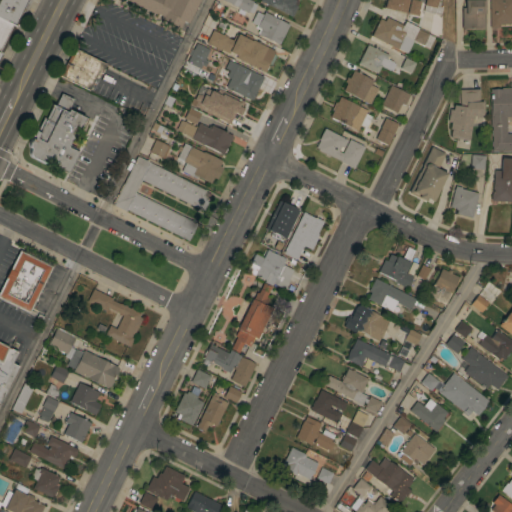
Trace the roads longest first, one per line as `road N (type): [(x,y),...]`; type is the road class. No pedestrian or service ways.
road 1 (tertiary): [(343,0),(91,511)]
road 2 (residential): [(361,208),(229,476)]
road 3 (residential): [(511,251),(447,246),(267,161)]
road 4 (residential): [(211,273),(0,167)]
road 5 (residential): [(10,221),(191,312)]
road 6 (residential): [(300,511),(134,427)]
road 7 (residential): [(447,66),(374,215)]
road 8 (tertiary): [(437,511),(511,418)]
